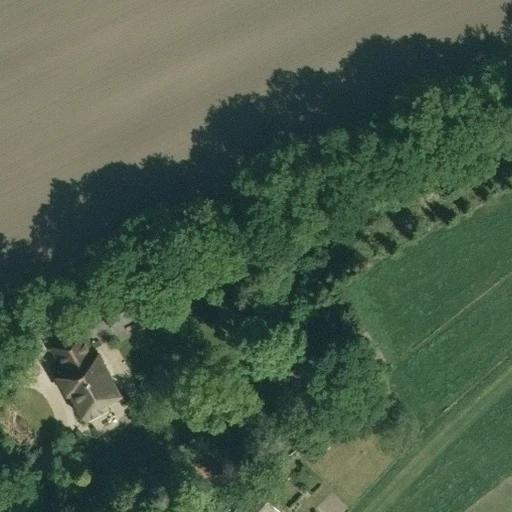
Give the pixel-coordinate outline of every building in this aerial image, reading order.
[(133,289),(102,307),(113,328),(114,327),(108,316),(128,305),(131,311),(142,305),(133,289)] [(133,353),(163,339),(148,308),(118,322),(133,353)] [(88,419),(109,407),(106,402),(120,394),(95,347),(91,349),(81,331),(54,346),(67,369),(59,373),(69,393),(73,391),(88,419)] [(125,337),(106,347),(115,364),(133,354),(125,337)] [(279,511),(257,491),(237,511),(279,511)]
